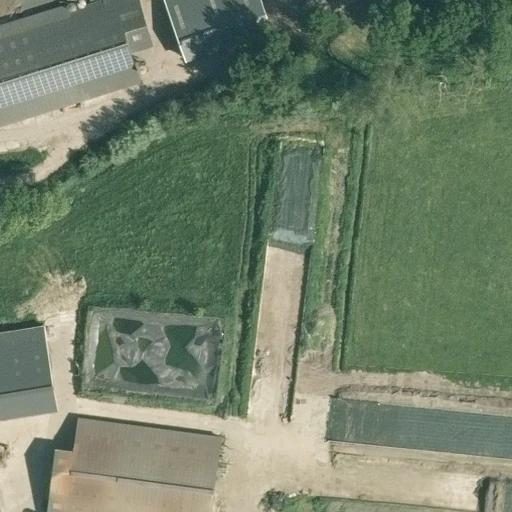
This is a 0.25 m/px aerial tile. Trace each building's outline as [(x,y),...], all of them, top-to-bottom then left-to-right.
[(150,37),(138,0),(105,0),(68,12),(66,5),(0,25),(0,123),(51,108),(139,80),(128,43),(150,37)] [(262,0),(171,0),(188,56),(272,30),(262,0)] [(242,86),(248,84),(245,78),(239,81),(242,86)] [(44,325),(0,331),(0,417),(58,409),(44,325)] [(210,511),(220,437),(79,419),(66,511),(210,511)]
